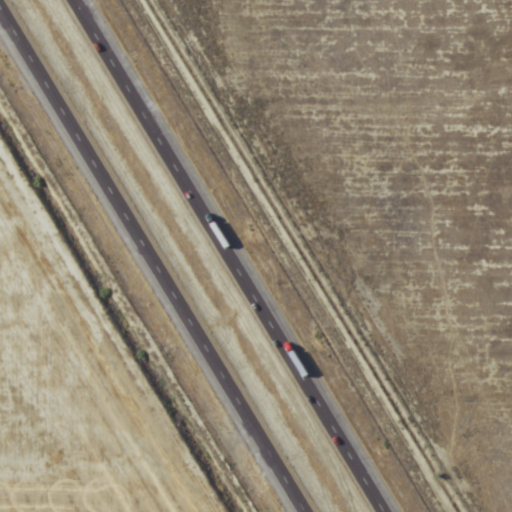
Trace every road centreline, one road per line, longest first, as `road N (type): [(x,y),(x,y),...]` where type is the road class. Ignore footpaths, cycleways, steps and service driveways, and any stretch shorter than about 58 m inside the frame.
road 1 (motorway): [(389,511),(79,0)]
road 2 (motorway): [(0,4),(308,511)]
